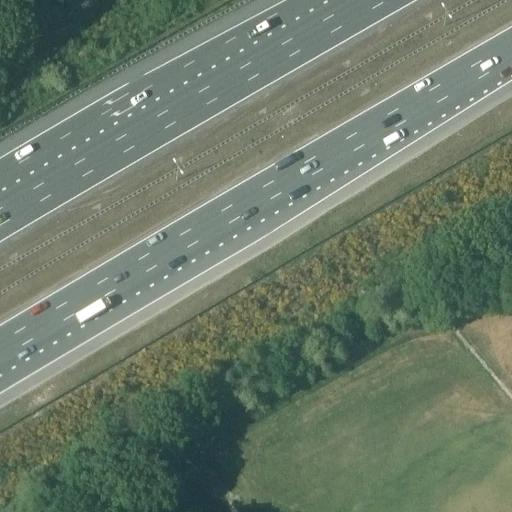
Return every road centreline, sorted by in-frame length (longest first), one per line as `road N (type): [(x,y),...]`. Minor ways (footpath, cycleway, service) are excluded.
road 1 (motorway): [(0,350),(511,47)]
road 2 (motorway): [(374,0),(0,217)]
